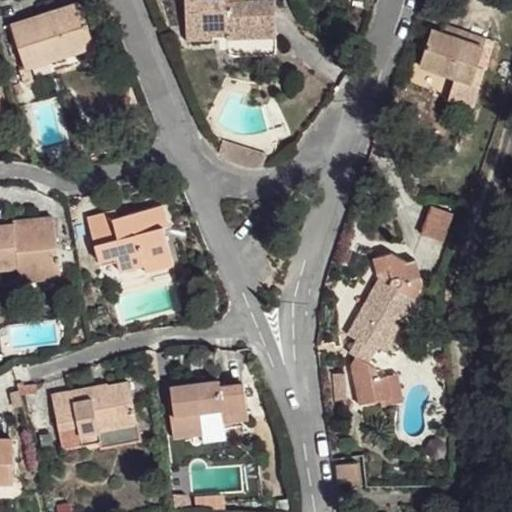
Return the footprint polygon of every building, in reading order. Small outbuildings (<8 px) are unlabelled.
[(76,0),(9,24),(24,66),(52,58),(92,45),(76,0)] [(229,0),(220,0),(189,3),(192,45),(216,44),(231,44),(277,38),(277,9),(232,12),(229,0)] [(277,38),(231,44),(233,54),(279,50),(277,38)] [(216,44),(192,45),(191,54),(216,54),(216,44)] [(469,49),(438,44),(436,55),(414,50),(409,91),(446,96),(450,82),(465,83),(469,49)] [(92,45),(52,58),(56,70),(95,56),(92,45)] [(267,150),(223,143),(222,153),(228,158),(241,163),(253,166),(265,166),(267,150)] [(107,206),(82,213),(93,262),(110,255),(113,269),(164,256),(156,226),(164,223),(159,202),(111,214),(107,206)] [(444,240),(449,211),(426,208),(421,237),(444,240)] [(19,219),(15,222),(18,268),(20,279),(61,273),(54,217),(19,219)] [(15,222),(0,223),(0,269),(18,268),(15,222)] [(387,274),(368,279),(371,298),(339,354),(348,360),(342,370),(347,374),(343,386),(351,418),(374,415),(382,413),(378,391),(368,394),(364,382),(369,369),(380,374),(419,302),(411,279),(406,283),(387,274)] [(65,432),(80,430),(84,441),(99,437),(98,429),(138,423),(129,379),(109,385),(111,393),(101,394),(98,383),(56,392),(65,432)] [(216,385),(173,385),(173,403),(172,418),(166,419),(168,438),(197,439),(198,420),(218,419),(219,430),(246,428),(244,392),(216,392),(216,385)] [(389,388),(378,391),(382,413),(374,415),(376,422),(396,416),(389,388)] [(218,419),(198,420),(197,439),(198,445),(220,445),(219,430),(218,419)] [(15,436),(0,436),(0,478),(15,479),(15,436)] [(356,492),(339,492),(339,506),(357,506),(356,492)]
